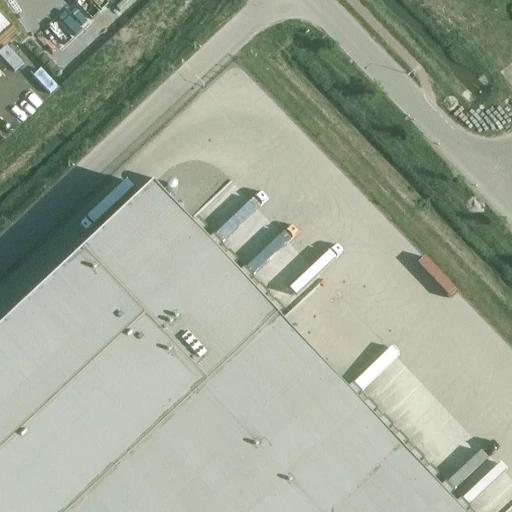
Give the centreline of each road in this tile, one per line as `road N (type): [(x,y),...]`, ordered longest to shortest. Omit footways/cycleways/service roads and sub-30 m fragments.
road 1 (unclassified): [(0,252),(268,0)]
road 2 (tertiary): [(315,0),(481,175)]
